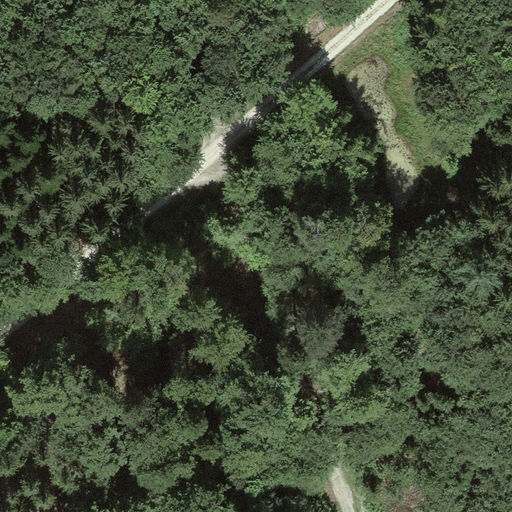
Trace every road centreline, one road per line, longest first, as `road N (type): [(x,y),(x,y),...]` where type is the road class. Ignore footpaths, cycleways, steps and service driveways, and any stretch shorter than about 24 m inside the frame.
road 1 (track): [(141,0),(348,511)]
road 2 (track): [(0,333),(390,0)]
road 3 (track): [(195,172),(118,511)]
